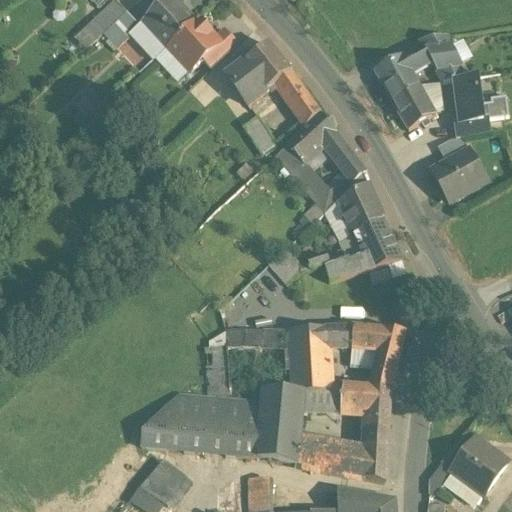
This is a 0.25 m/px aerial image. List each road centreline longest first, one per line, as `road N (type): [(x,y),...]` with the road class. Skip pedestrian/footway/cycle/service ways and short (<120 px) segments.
road 1 (tertiary): [(477,326),(360,117),(258,0)]
road 2 (residential): [(477,326),(454,331),(417,363),(414,511)]
